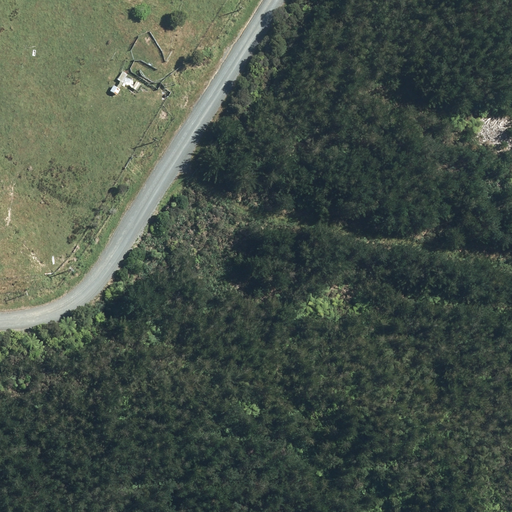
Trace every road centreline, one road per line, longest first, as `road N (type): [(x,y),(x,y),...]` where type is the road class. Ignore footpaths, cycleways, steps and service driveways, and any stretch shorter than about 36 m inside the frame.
road 1 (unclassified): [(0,308),(69,292),(97,264),(279,0)]
road 2 (track): [(159,183),(336,232),(511,266)]
